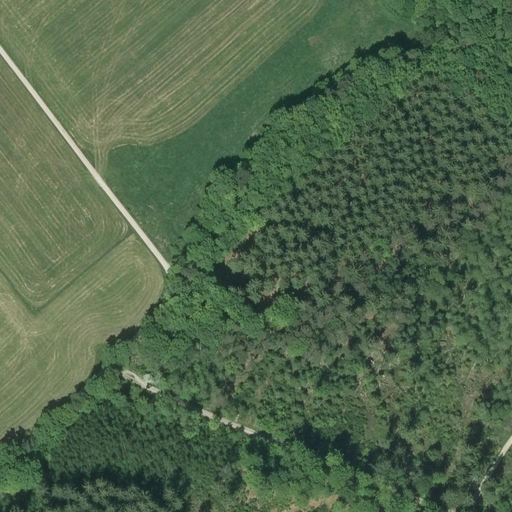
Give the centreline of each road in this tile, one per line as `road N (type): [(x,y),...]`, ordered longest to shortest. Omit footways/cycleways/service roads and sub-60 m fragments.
road 1 (track): [(0,455),(163,310),(171,289),(169,271),(0,47)]
road 2 (track): [(102,368),(447,511)]
